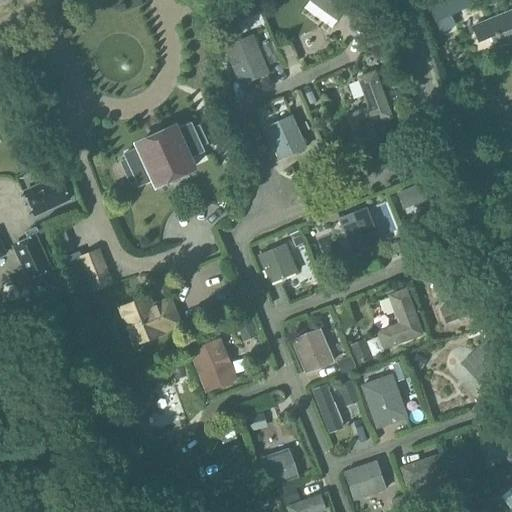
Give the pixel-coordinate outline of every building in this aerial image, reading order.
[(312,0),(306,8),(336,29),(355,0),(312,0)] [(440,16),(459,7),(455,0),(436,0),(433,2),(440,16)] [(511,9),(483,21),(470,26),(477,43),(491,37),(495,48),(511,40),(511,9)] [(300,26),(327,46),(334,36),(307,16),(300,26)] [(270,74),(254,36),(225,48),(241,86),(270,74)] [(394,120),(375,72),(357,79),(369,107),(346,116),(354,135),(394,120)] [(307,149),(293,116),(265,128),(279,161),(307,149)] [(176,130),(174,128),(138,145),(139,147),(123,154),(126,160),(120,162),(130,184),(136,181),(138,187),(154,180),(156,185),(193,168),(189,159),(204,152),(201,146),(207,144),(199,126),(193,129),(191,123),(176,130)] [(24,192),(35,216),(68,200),(58,177),(24,192)] [(439,179),(398,194),(404,210),(429,201),(437,227),(453,221),(439,179)] [(381,243),(367,208),(338,219),(352,254),(381,243)] [(34,236),(12,246),(27,279),(49,269),(34,236)] [(299,273),(287,244),(259,256),(271,285),(299,273)] [(98,250),(79,258),(92,291),(112,283),(98,250)] [(476,313),(460,271),(445,277),(455,304),(439,309),(445,325),(476,313)] [(422,338),(408,289),(389,295),(398,325),(376,332),(382,350),(422,338)] [(152,306),(149,298),(120,309),(134,345),(163,334),(162,331),(179,324),(170,299),(152,306)] [(364,317),(369,328),(381,322),(376,311),(364,317)] [(461,364),(482,386),(507,362),(496,350),(510,336),(501,327),(461,364)] [(292,342),(306,375),(336,362),(322,329),(292,342)] [(190,351),(206,394),(238,382),(221,339),(190,351)] [(345,359),(348,373),(361,370),(358,356),(345,359)] [(409,419),(394,375),(362,386),(378,430),(409,419)] [(122,393),(134,422),(161,411),(149,382),(122,393)] [(503,450),(511,448),(511,418),(500,420),(503,450)] [(268,490),(298,479),(289,450),(258,460),(268,490)] [(458,503),(442,454),(401,467),(408,487),(429,480),(439,509),(458,503)] [(378,462),(344,473),(354,502),(387,491),(378,462)] [(153,489),(160,511),(177,511),(197,505),(187,477),(153,489)] [(287,507),(288,511),(324,511),(327,511),(321,495),(287,507)]
